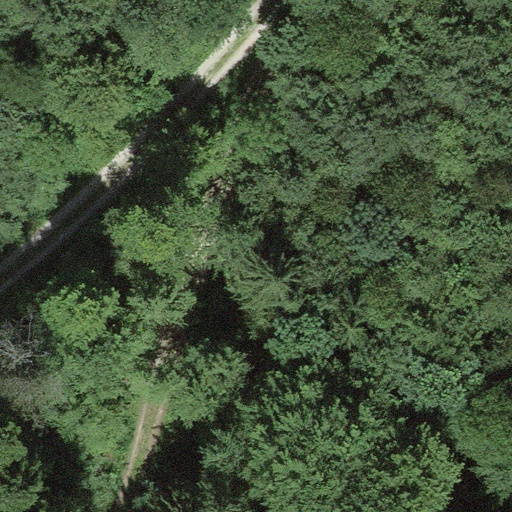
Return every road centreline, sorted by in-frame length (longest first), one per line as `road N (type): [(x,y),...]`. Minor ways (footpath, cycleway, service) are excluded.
road 1 (track): [(134,511),(205,217),(236,35)]
road 2 (track): [(0,267),(86,199),(268,0)]
